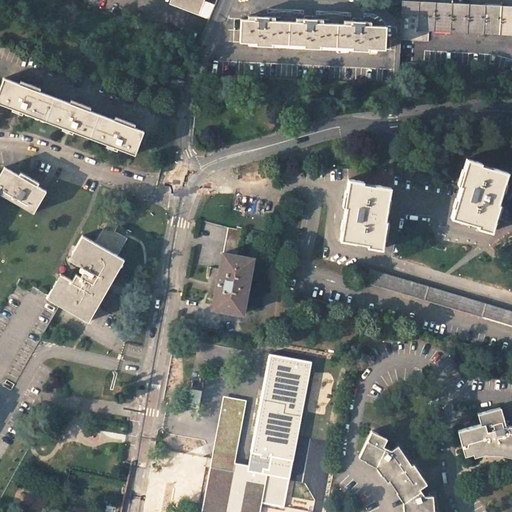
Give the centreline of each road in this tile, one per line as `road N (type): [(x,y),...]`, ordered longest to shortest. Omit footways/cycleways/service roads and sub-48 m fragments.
road 1 (unclassified): [(195,174),(230,154),(340,125),(511,113)]
road 2 (unclassified): [(147,412),(179,222),(195,174)]
road 3 (unclassified): [(225,0),(191,81),(184,142),(195,174)]
road 4 (residential): [(0,63),(152,118)]
road 5 (unknown): [(483,237),(412,193),(392,262)]
